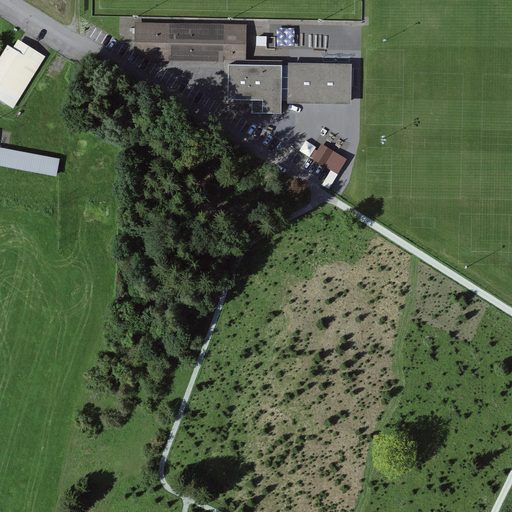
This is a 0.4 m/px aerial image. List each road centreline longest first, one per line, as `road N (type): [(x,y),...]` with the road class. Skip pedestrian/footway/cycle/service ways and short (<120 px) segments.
road 1 (unclassified): [(318,190),(8,0)]
road 2 (track): [(187,499),(163,483),(162,461),(234,265),(255,241)]
road 3 (track): [(318,190),(511,313)]
